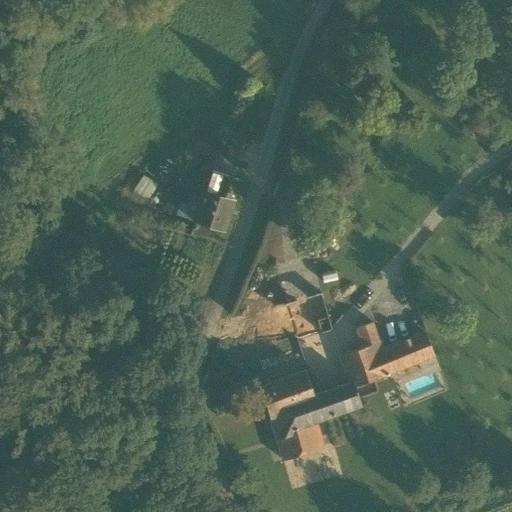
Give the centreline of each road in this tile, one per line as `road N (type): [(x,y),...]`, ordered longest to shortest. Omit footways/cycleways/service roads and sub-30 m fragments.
road 1 (residential): [(234,511),(183,405),(186,362),(253,217),(311,17),(323,0)]
road 2 (track): [(311,17),(0,281)]
